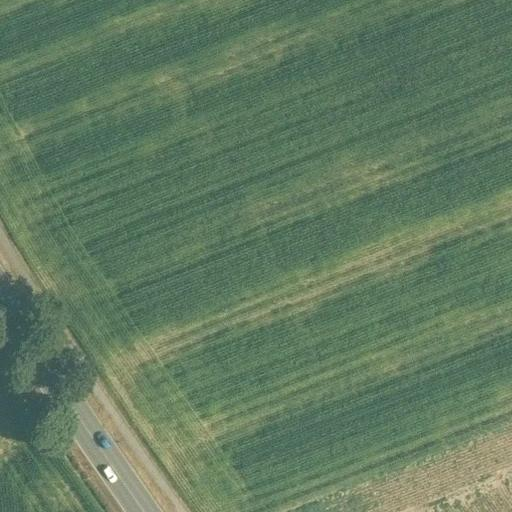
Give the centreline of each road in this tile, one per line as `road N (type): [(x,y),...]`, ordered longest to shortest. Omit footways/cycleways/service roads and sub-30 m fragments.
road 1 (track): [(511,417),(264,511)]
road 2 (primary): [(0,295),(144,511)]
